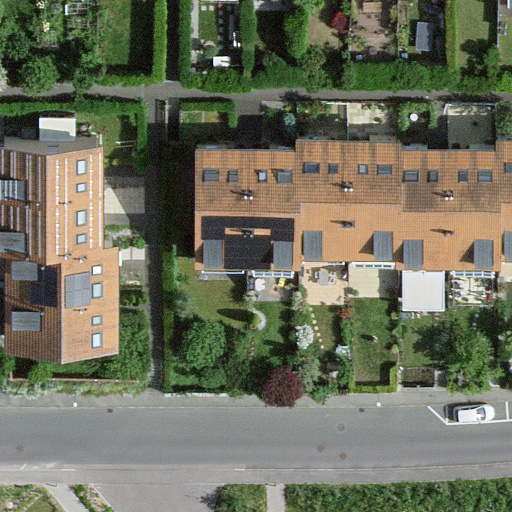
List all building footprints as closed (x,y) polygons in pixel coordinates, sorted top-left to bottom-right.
[(102,126),(0,124),(0,233),(10,234),(102,234),(102,182),(102,126)] [(290,140),(290,246),(343,246),(391,247),(393,138),(393,127),(342,127),(290,128),(290,140)] [(490,138),(490,247),(511,246),(511,127),(490,127),(490,138)] [(444,138),(393,138),(391,247),(391,262),(442,262),(444,138)] [(490,138),(444,138),(442,262),(490,262),(490,247),(490,138)] [(240,141),(185,140),(185,261),(239,261),(290,261),(290,246),(290,140),(240,141)] [(102,234),(10,234),(10,285),(10,331),(123,331),(123,286),(123,234),(102,234)]
